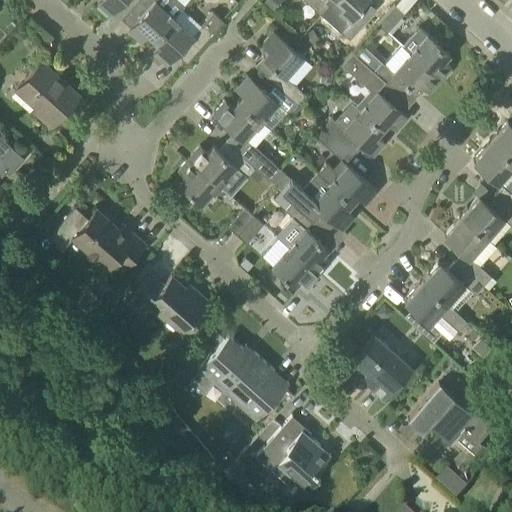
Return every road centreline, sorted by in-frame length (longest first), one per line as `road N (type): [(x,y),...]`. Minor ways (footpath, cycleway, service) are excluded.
road 1 (residential): [(315,357),(398,249),(426,175),(511,75)]
road 2 (residential): [(315,357),(135,192),(135,153)]
road 3 (residential): [(121,141),(110,74),(96,49),(40,0)]
road 4 (residential): [(392,467),(388,444),(321,389),(315,357)]
road 5 (residential): [(135,153),(229,49)]
